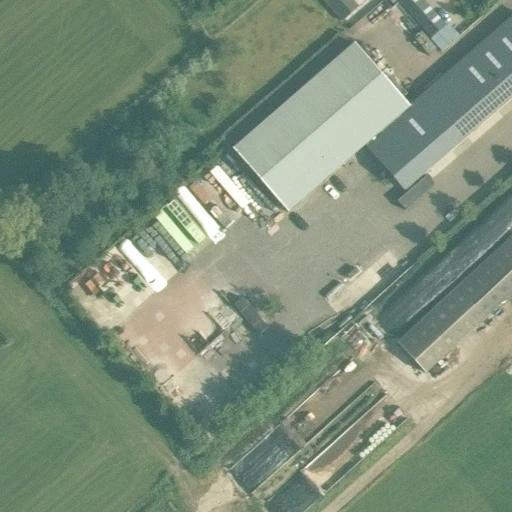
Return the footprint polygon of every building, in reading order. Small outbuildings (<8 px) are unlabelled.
[(356,0),(326,0),(343,20),(361,6),(356,0)] [(422,0),(398,0),(432,38),(445,26),(422,0)] [(511,19),(410,107),(365,146),(405,191),(511,98),(511,19)] [(365,146),(410,107),(396,91),(355,44),(233,151),(273,197),(288,214),(365,146)] [(427,173),(399,199),(408,209),(436,182),(427,173)] [(511,237),(399,343),(427,373),(511,293),(511,237)] [(210,312),(222,329),(240,315),(227,299),(210,312)]
